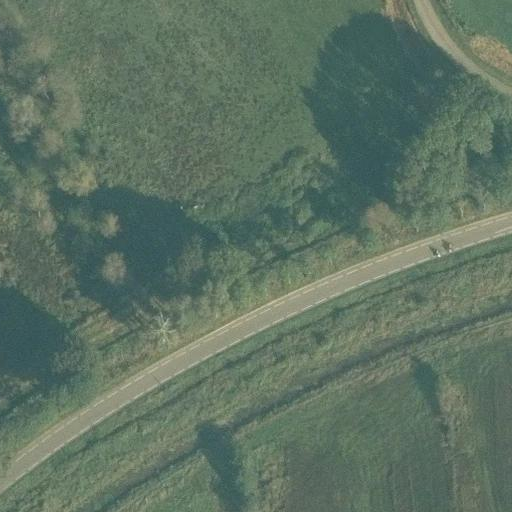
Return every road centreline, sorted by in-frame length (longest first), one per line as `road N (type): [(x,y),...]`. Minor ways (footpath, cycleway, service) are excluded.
road 1 (tertiary): [(0,484),(197,354),(385,265),(511,227)]
road 2 (unclassified): [(511,97),(471,74),(421,0)]
